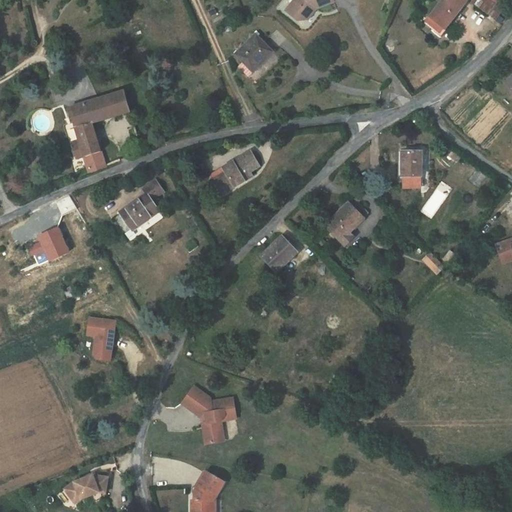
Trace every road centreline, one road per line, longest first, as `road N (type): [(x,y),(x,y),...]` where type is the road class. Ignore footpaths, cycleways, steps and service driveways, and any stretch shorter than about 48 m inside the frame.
road 1 (unclassified): [(146,511),(136,440),(202,298),(386,116)]
road 2 (unclassified): [(0,221),(169,147),(386,116)]
road 3 (unclassified): [(386,116),(463,75),(511,23)]
